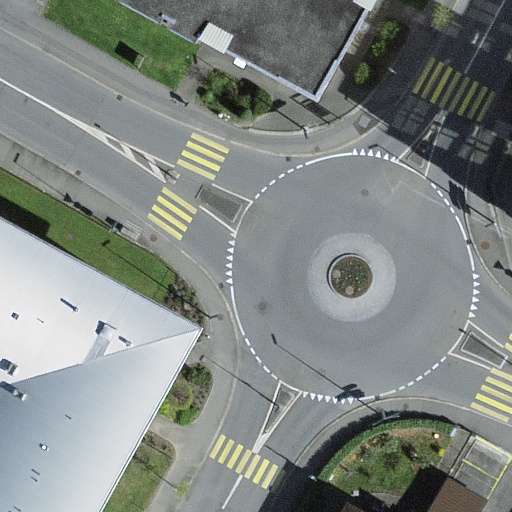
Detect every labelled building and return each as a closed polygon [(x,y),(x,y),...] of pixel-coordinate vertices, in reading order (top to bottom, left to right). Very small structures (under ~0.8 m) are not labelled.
[(175,0),(342,93),(393,0),(175,0)] [(0,250),(13,227),(0,220),(0,250)] [(212,337),(13,227),(0,250),(0,396),(4,398),(137,472),(212,337)] [(0,511),(115,511),(137,472),(4,398),(0,404),(0,511)] [(377,511),(351,498),(344,511),(377,511)]
